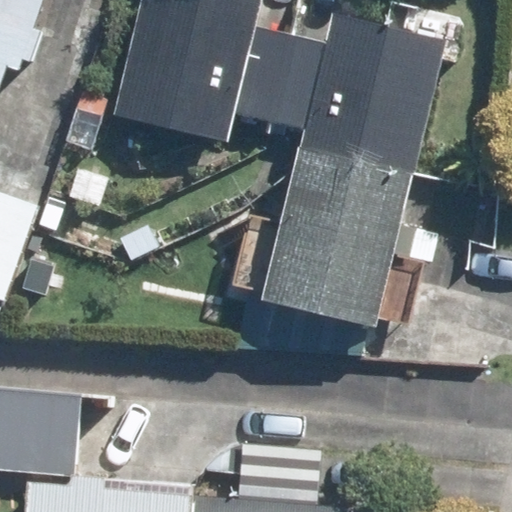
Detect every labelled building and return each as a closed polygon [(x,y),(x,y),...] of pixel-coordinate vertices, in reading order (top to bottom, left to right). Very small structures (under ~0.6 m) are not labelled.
[(0,0),(0,78),(2,71),(16,76),(21,60),(26,63),(37,35),(29,32),(40,0),(0,0)] [(254,27),(259,2),(250,0),(136,0),(109,116),(225,145),(233,115),(269,125),(289,35),(254,27)] [(269,125),(298,131),(260,293),(374,331),(444,41),(333,14),(326,44),(289,35),(269,125)] [(107,180),(76,170),(68,195),(99,205),(107,180)] [(50,194),(41,221),(61,228),(70,201),(50,194)] [(0,299),(3,301),(38,210),(0,195),(0,299)] [(0,393),(0,470),(82,476),(88,400),(0,393)] [(185,486),(33,480),(30,511),(330,511),(328,511),(333,451),(243,444),(239,503),(184,499),(185,486)]
